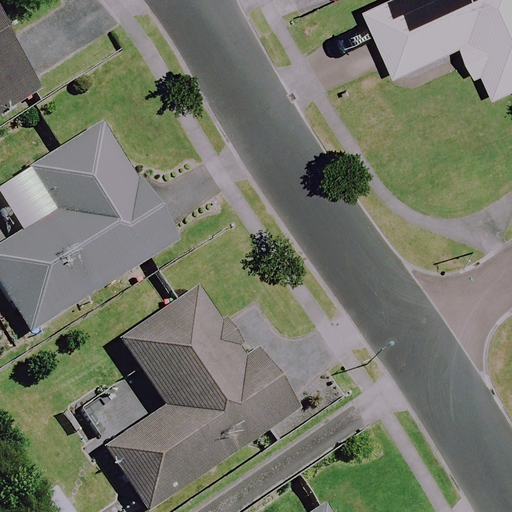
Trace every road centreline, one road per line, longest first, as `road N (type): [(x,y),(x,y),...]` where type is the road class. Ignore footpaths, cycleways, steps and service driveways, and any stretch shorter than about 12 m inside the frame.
road 1 (residential): [(413,347),(221,54),(196,0)]
road 2 (residential): [(511,507),(413,347)]
road 3 (residential): [(413,347),(511,277)]
